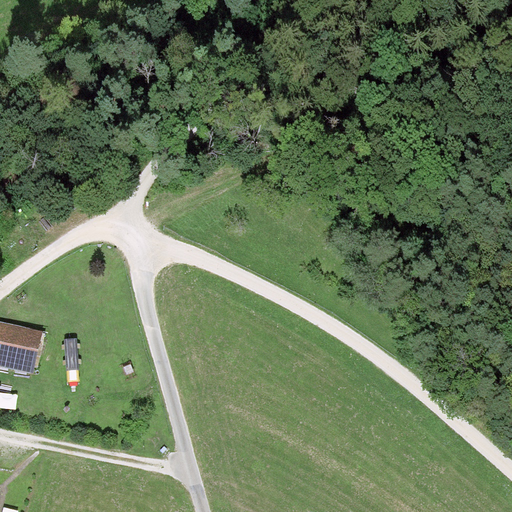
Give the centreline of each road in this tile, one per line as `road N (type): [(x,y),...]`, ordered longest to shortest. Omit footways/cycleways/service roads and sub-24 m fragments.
road 1 (track): [(115,218),(312,317),(429,399),(511,471)]
road 2 (track): [(141,232),(511,45)]
road 3 (unclassified): [(202,511),(115,218)]
road 4 (track): [(115,218),(174,143),(322,0)]
road 5 (track): [(269,511),(192,472),(0,433)]
road 6 (track): [(0,294),(115,218)]
